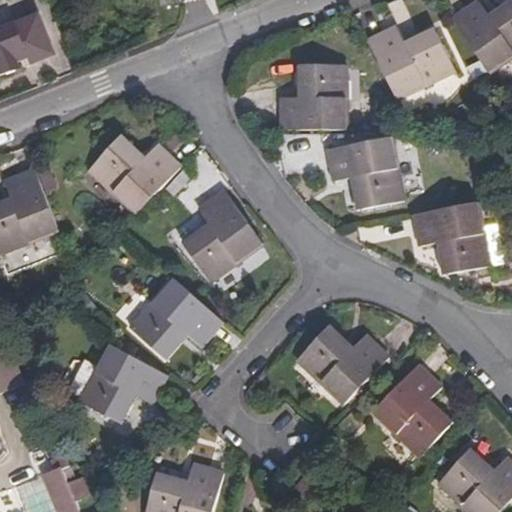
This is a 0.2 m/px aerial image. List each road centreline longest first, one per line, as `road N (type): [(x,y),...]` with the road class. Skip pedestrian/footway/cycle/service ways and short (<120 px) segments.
road 1 (residential): [(269,452),(209,398),(328,256)]
road 2 (residential): [(328,256),(294,238),(235,164),(200,46)]
road 3 (residential): [(0,123),(200,46)]
road 4 (residential): [(480,360),(424,304),(328,256)]
road 5 (residential): [(200,46),(327,0)]
